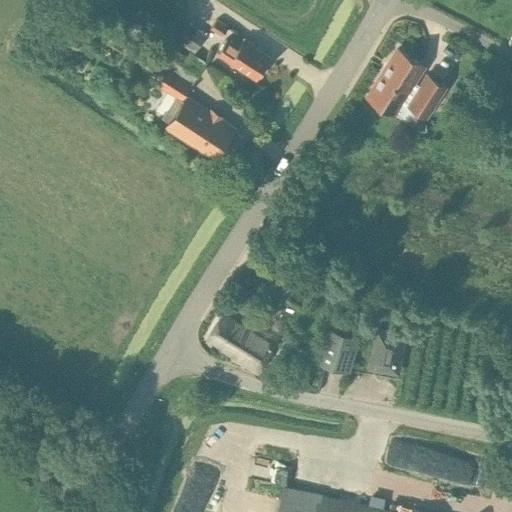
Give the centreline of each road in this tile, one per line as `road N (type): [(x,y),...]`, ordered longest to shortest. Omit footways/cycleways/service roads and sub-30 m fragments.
road 1 (tertiary): [(172,355),(386,0)]
road 2 (unclassified): [(511,438),(230,381),(172,355)]
road 3 (tertiary): [(86,511),(172,355)]
road 4 (residential): [(392,0),(511,61)]
